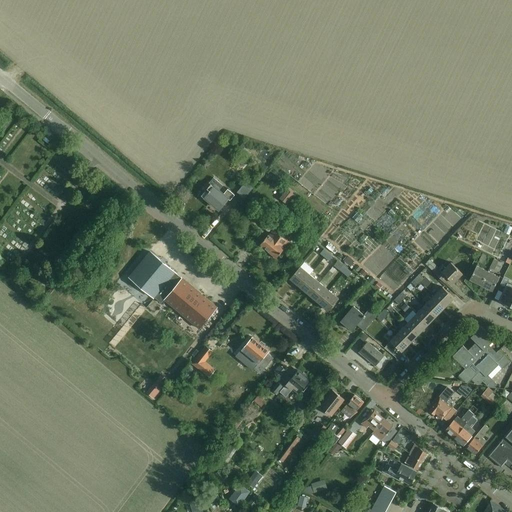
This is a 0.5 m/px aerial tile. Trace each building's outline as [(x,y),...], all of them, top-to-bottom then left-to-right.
[(82,174),(86,178),(94,171),(90,166),(82,174)] [(223,194),(219,191),(223,186),(213,178),(204,189),(208,193),(204,198),(211,203),(212,203),(219,209),(228,199),(230,200),(234,195),(227,189),(223,194)] [(298,178),(288,188),(294,195),(305,184),(298,178)] [(274,185),(280,190),(283,186),(278,181),(274,185)] [(245,182),(237,192),(244,198),(253,188),(245,182)] [(286,204),(294,194),(287,189),(279,199),(286,204)] [(269,233),(279,220),(280,218),(273,213),(271,214),(269,212),(263,220),(263,219),(259,224),(269,233)] [(500,242),(509,226),(500,221),(492,237),(500,242)] [(286,234),(284,238),(273,230),(269,236),(268,235),(260,245),(276,258),(284,249),(284,250),(292,239),(286,234)] [(337,251),(328,243),(326,247),(334,254),(337,251)] [(324,258),(328,253),(324,249),(320,254),(324,258)] [(150,252),(129,277),(154,297),(167,308),(170,304),(199,328),(216,307),(150,252)] [(329,261),(333,257),(328,253),(324,258),(329,261)] [(483,264),(487,256),(482,254),(478,262),(483,264)] [(347,257),(344,261),(350,266),(353,262),(347,257)] [(442,265),(439,269),(429,259),(425,264),(435,273),(434,273),(445,283),(449,279),(453,284),(463,274),(451,263),(446,269),(442,265)] [(494,259),(489,268),(494,270),(495,269),(498,271),(502,263),(494,259)] [(300,287),(310,275),(300,266),(290,279),(300,287)] [(481,285),(488,272),(477,266),(470,280),(481,285)] [(348,277),(351,273),(347,269),(343,273),(348,277)] [(488,272),(481,285),(493,291),(499,278),(488,272)] [(415,278),(419,282),(423,278),(419,274),(415,278)] [(309,295),(319,283),(310,275),(300,287),(309,295)] [(415,286),(419,282),(415,278),(411,282),(415,286)] [(318,303),(329,291),(319,283),(309,295),(318,303)] [(511,307),(511,286),(507,284),(498,302),(504,305),(504,304),(511,307)] [(366,294),(371,288),(367,285),(362,291),(366,294)] [(408,295),(411,292),(407,287),(403,291),(408,295)] [(433,296),(445,307),(454,298),(442,287),(433,296)] [(329,291),(318,303),(328,311),(338,299),(329,291)] [(398,296),(402,300),(406,296),(402,292),(398,296)] [(398,304),(402,300),(398,296),(394,300),(398,304)] [(436,316),(445,307),(433,296),(425,305),(436,316)] [(406,313),(410,309),(405,304),(401,308),(406,313)] [(428,325),(436,316),(425,305),(416,314),(428,325)] [(376,316),(369,309),(364,315),(353,306),(341,321),(351,331),(358,323),(365,329),(376,316)] [(380,314),(385,318),(389,314),(384,310),(380,314)] [(385,318),(380,314),(376,318),(387,329),(391,325),(389,323),(389,322),(385,318)] [(419,334),(428,325),(416,314),(407,323),(419,334)] [(176,326),(185,333),(189,327),(181,321),(176,326)] [(410,343),(419,334),(407,323),(399,332),(410,343)] [(510,361),(504,356),(498,350),(495,353),(488,347),(495,340),(481,327),(471,338),(476,343),(468,350),(463,345),(453,356),(466,369),(459,375),(468,384),(472,380),(477,385),(480,385),(483,381),(489,387),(496,388),(497,383),(489,375),(498,365),(502,369),(510,361)] [(186,332),(179,335),(182,342),(189,340),(186,332)] [(401,352),(410,343),(399,332),(390,341),(401,352)] [(364,333),(360,339),(364,342),(368,337),(364,333)] [(202,337),(195,346),(199,349),(206,340),(202,337)] [(242,350),(242,351),(258,364),(254,369),(260,373),(272,358),(267,353),(269,351),(253,337),(242,350)] [(375,366),(383,356),(367,342),(363,347),(361,346),(358,350),(359,351),(359,352),(375,366)] [(191,343),(185,349),(191,356),(198,350),(191,343)] [(205,346),(192,363),(199,369),(209,377),(215,370),(204,362),(212,352),(205,346)] [(185,379),(193,370),(188,366),(181,375),(185,379)] [(307,383),(310,380),(298,370),(284,387),(277,381),(271,389),(276,394),(280,389),(287,395),(293,388),(299,393),(301,390),(303,392),(309,385),(307,383)] [(446,402),(453,393),(455,394),(459,390),(465,395),(469,390),(464,386),(450,384),(429,410),(435,415),(435,414),(442,419),(443,417),(448,421),(456,410),(446,402)] [(486,400),(492,393),(493,392),(487,389),(481,396),(486,400)] [(331,416),(344,399),(332,390),(319,407),(331,416)] [(492,393),(486,400),(491,404),(497,397),(492,393)] [(259,395),(254,401),(261,407),(266,401),(259,395)] [(354,414),(364,402),(354,395),(341,411),(343,413),(350,418),(353,414),(354,414)] [(501,396),(493,406),(496,409),(505,399),(501,396)] [(304,410),(298,405),(295,407),(299,411),(296,415),(298,417),(304,410)] [(374,431),(384,418),(374,411),(374,412),(372,410),(361,423),(367,428),(368,426),(374,431)] [(454,438),(471,418),(474,414),(469,410),(461,419),(457,416),(445,431),(454,438)] [(233,426),(240,417),(237,415),(230,424),(233,426)] [(237,429),(244,420),(240,417),(233,426),(237,429)] [(384,418),(374,431),(372,433),(381,441),(393,426),(384,418)] [(471,418),(454,438),(463,446),(475,431),(471,428),(476,422),(471,418)] [(313,433),(318,437),(325,427),(320,423),(313,433)] [(332,423),(328,429),(334,433),(338,428),(332,423)] [(485,425),(465,448),(474,455),(486,441),(482,437),(489,428),(485,425)] [(511,427),(505,436),(505,437),(502,440),(488,456),(501,468),(509,459),(511,461),(511,464),(510,467),(511,468),(511,427)] [(349,429),(338,442),(346,448),(357,435),(349,429)] [(391,441),(397,444),(398,443),(396,442),(398,439),(399,440),(403,434),(399,431),(395,437),(394,437),(391,441)] [(296,436),(277,461),(281,464),(300,439),(296,436)] [(398,445),(397,444),(391,441),(388,445),(394,450),(398,445)] [(341,447),(336,443),(333,448),(338,451),(341,447)] [(410,453),(422,462),(427,454),(415,444),(410,453)] [(227,464),(237,449),(232,446),(222,461),(227,464)] [(418,470),(422,462),(410,453),(405,462),(418,470)] [(410,484),(416,473),(401,464),(397,470),(386,464),(383,471),(399,480),(400,478),(410,484)] [(253,488),(262,476),(256,471),(247,483),(253,488)] [(323,490),(321,481),(311,484),(312,486),(305,488),(303,492),(308,494),(323,490)] [(236,491),(239,486),(234,483),(231,488),(236,491)] [(378,499),(389,505),(396,492),(384,486),(378,499)] [(195,494),(187,497),(192,511),(200,509),(195,494)] [(360,497),(354,506),(361,510),(366,501),(360,497)] [(385,511),(389,505),(378,499),(371,511),(370,511),(385,511)] [(506,511),(507,511),(490,501),(483,511),(506,511)]
